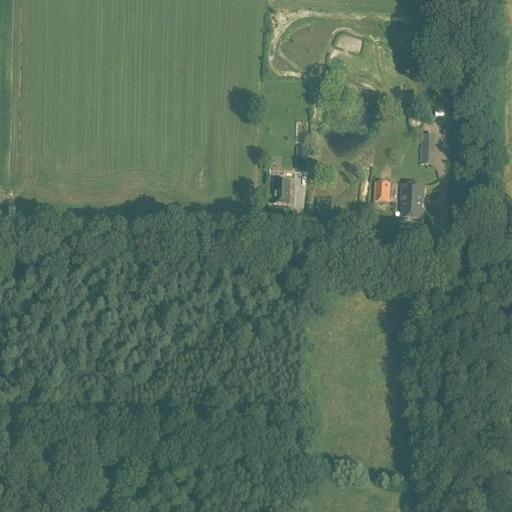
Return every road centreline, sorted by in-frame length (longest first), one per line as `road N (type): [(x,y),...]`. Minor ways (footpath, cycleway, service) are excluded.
road 1 (unclassified): [(442,277),(319,257),(0,245)]
road 2 (track): [(440,511),(424,405),(442,277)]
